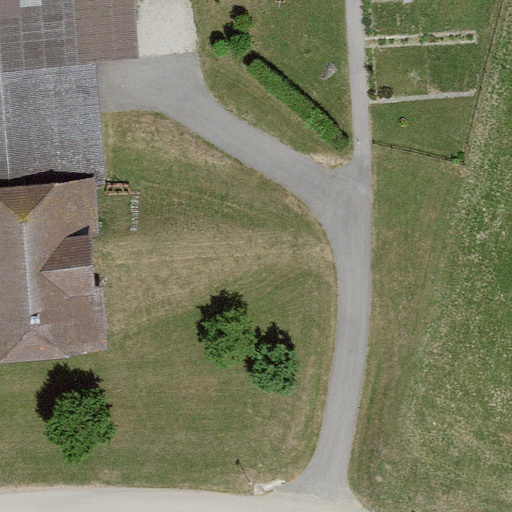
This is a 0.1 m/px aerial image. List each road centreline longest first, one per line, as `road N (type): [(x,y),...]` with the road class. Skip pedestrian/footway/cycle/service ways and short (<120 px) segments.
road 1 (residential): [(161,0),(177,82),(213,121),(348,212),(356,343),(322,511)]
road 2 (residential): [(0,507),(171,503),(237,511)]
